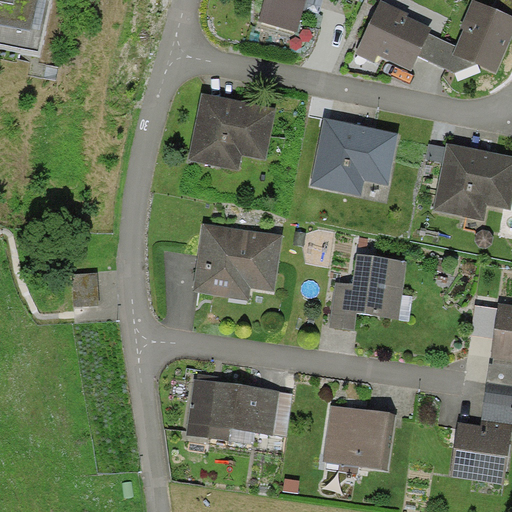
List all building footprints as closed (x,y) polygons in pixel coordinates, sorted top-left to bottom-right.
[(0,0),(0,47),(42,55),(52,0),(0,0)] [(266,0),(261,22),(298,32),(306,0),(266,0)] [(511,0),(497,0),(493,9),(511,18),(511,0)] [(461,31),(464,32),(457,47),(454,54),(477,64),(497,73),(511,39),(511,18),(493,9),(475,1),(461,31)] [(408,15),(383,2),(357,54),(375,63),(379,56),(411,72),(418,57),(430,34),(432,30),(406,17),(408,15)] [(454,73),(477,64),(454,54),(457,47),(430,34),(418,57),(454,73)] [(278,113),(202,96),(188,162),(240,174),(244,156),(267,161),(278,113)] [(400,135),(325,121),(312,186),(362,196),(365,181),(390,186),(400,135)] [(511,201),(511,159),(448,145),(434,210),(483,221),(487,204),(510,210),(511,201)] [(282,237),(202,227),(193,294),(251,301),(252,290),(275,293),(282,237)] [(400,320),(407,263),(358,256),(354,287),(335,285),(330,329),(354,332),(356,315),(400,320)] [(73,276),(74,307),(98,306),(97,275),(73,276)] [(494,339),(491,358),(511,361),(511,304),(500,303),(498,311),(494,339)] [(472,336),(494,339),(498,311),(477,308),(472,336)] [(511,366),(492,364),(487,396),(511,399),(511,366)] [(292,394),(195,381),(187,435),(230,441),(232,429),(286,437),(292,394)] [(511,399),(487,396),(483,429),(511,432),(511,399)] [(326,470),(360,475),(361,467),(390,471),(397,415),(330,406),(323,462),(327,463),(326,470)] [(456,451),(452,478),(505,485),(511,440),(511,432),(483,429),(460,425),(456,451)]
